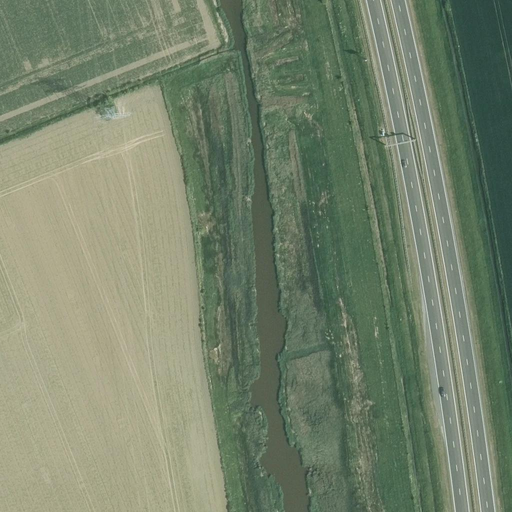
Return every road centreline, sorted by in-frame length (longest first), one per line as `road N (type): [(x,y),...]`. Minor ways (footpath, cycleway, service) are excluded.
road 1 (trunk): [(486,511),(448,245),(397,0)]
road 2 (trunk): [(373,0),(424,246),(461,511)]
